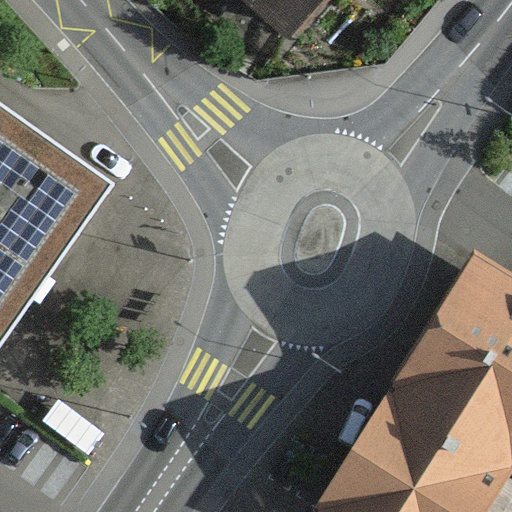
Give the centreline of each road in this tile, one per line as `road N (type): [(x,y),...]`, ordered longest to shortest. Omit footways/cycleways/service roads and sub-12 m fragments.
road 1 (tertiary): [(267,197),(80,0)]
road 2 (primary): [(282,304),(152,511)]
road 3 (primary): [(282,304),(332,313),(374,287),(393,240),(391,212),(374,185)]
road 4 (primary): [(511,1),(406,144)]
road 5 (residential): [(511,229),(406,144)]
road 6 (primary): [(374,185),(349,169),(319,164),(289,172),(267,197)]
road 7 (primary): [(267,197),(252,224),(249,254),(260,283),(282,304)]
